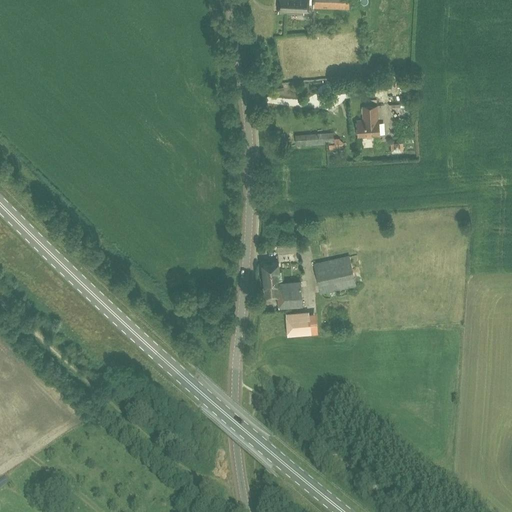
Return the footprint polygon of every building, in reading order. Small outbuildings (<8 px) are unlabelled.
[(304,12),(308,12),(308,0),(278,0),(278,13),(304,15),(304,12)] [(318,0),(318,8),(354,9),(354,0),(318,0)] [(364,119),(357,120),(358,135),(380,134),(379,118),(378,118),(377,105),(363,106),(364,119)] [(305,144),(335,142),(333,131),(295,134),(296,143),(305,142),(305,144)] [(273,144),(285,144),(285,132),(273,132),(273,144)] [(321,292),(356,284),(349,255),(314,263),(321,292)] [(279,307),(303,305),(301,280),(278,282),(277,271),(280,271),(279,261),(263,263),(265,285),(267,295),(278,293),(279,307)] [(318,333),(317,312),(309,313),(309,311),(287,313),(289,335),(318,333)]
